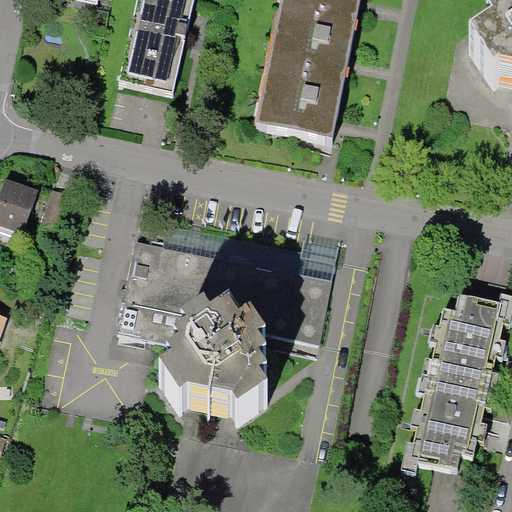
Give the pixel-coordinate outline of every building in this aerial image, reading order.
[(55,0),(94,8),(95,0),(55,0)] [(194,0),(137,0),(118,89),(172,101),(191,15),(194,0)] [(360,0),(281,0),(255,135),(331,149),(336,128),(348,67),(359,8),(360,0)] [(493,93),(499,89),(511,92),(511,12),(509,14),(511,18),(486,35),(491,43),(469,57),(493,93)] [(0,246),(15,252),(34,200),(2,189),(0,195),(0,246)] [(53,198),(41,229),(55,234),(66,203),(53,198)] [(158,226),(153,255),(298,283),(318,287),(327,241),(305,237),(302,254),(158,226)] [(262,358),(248,337),(317,350),(329,289),(318,287),(298,283),(153,255),(134,250),(116,339),(151,346),(182,352),(174,358),(179,365),(167,374),(172,381),(159,390),(178,418),(186,413),(231,422),(236,429),(264,410),(256,398),(264,393),(255,380),(263,375),(255,363),(262,358)] [(443,317),(409,468),(449,477),(452,460),(471,465),(479,429),(493,369),(506,314),(466,305),(462,322),(443,317)]
